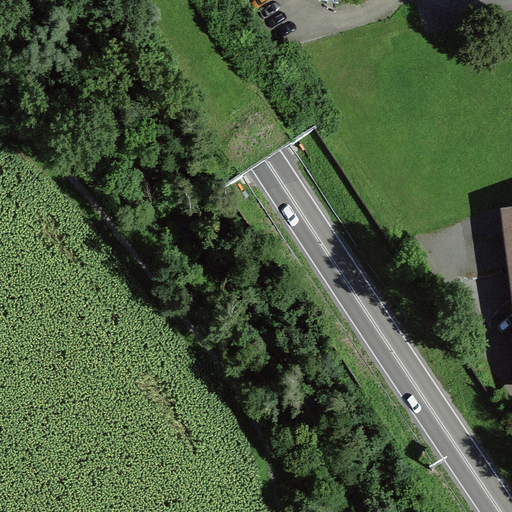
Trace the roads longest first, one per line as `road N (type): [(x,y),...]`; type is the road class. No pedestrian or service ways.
road 1 (trunk): [(159,0),(501,511)]
road 2 (track): [(0,118),(75,177),(203,337),(255,421),(281,511)]
road 3 (residential): [(408,0),(290,35)]
